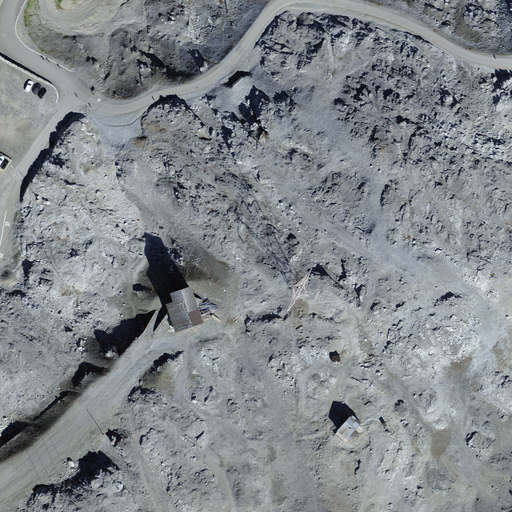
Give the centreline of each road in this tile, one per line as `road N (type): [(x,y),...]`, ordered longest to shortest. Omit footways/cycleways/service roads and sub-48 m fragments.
road 1 (track): [(217,326),(143,361),(0,498)]
road 2 (unclassified): [(14,0),(8,25),(17,46),(72,91)]
road 3 (unclassified): [(0,179),(19,176),(72,91)]
